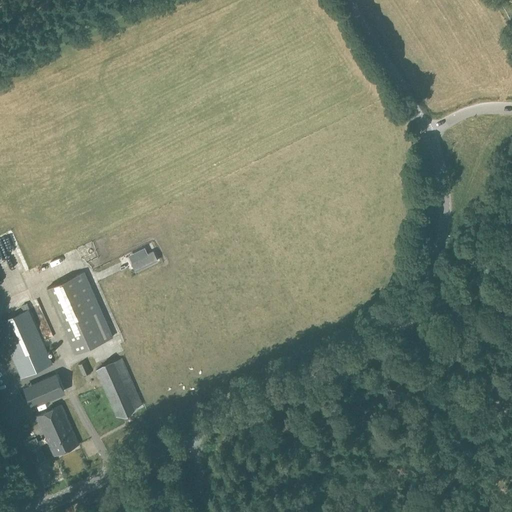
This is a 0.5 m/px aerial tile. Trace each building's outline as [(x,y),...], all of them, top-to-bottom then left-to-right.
[(153,251),(131,261),(136,271),(158,261),(153,251)] [(85,272),(48,288),(77,353),(113,337),(85,272)] [(53,363),(29,309),(0,322),(0,326),(22,377),(53,363)] [(142,404),(122,359),(117,361),(109,361),(104,364),(97,370),(117,416),(126,415),(131,413),(138,407),(137,406),(142,404)] [(91,372),(86,361),(79,364),(84,375),(91,372)] [(23,386),(31,407),(65,393),(56,372),(23,386)] [(55,455),(80,444),(62,404),(37,416),(55,455)] [(47,459),(37,438),(28,442),(37,463),(47,459)]
